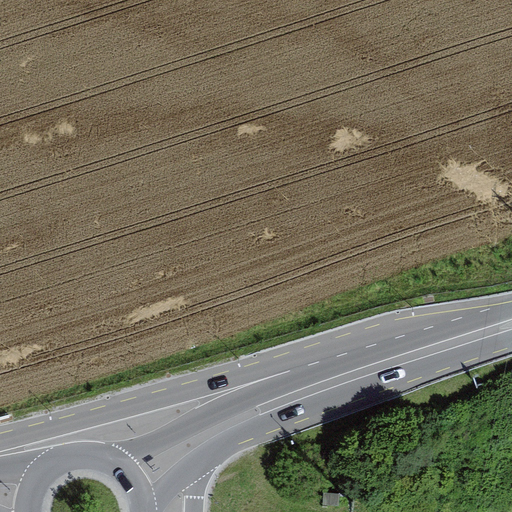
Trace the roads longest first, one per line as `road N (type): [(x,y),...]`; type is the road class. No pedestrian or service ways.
road 1 (secondary): [(302,379),(215,379),(0,438)]
road 2 (secondary): [(302,379),(511,321)]
road 3 (secondary): [(302,379),(109,458)]
road 4 (secondary): [(200,461),(302,379)]
